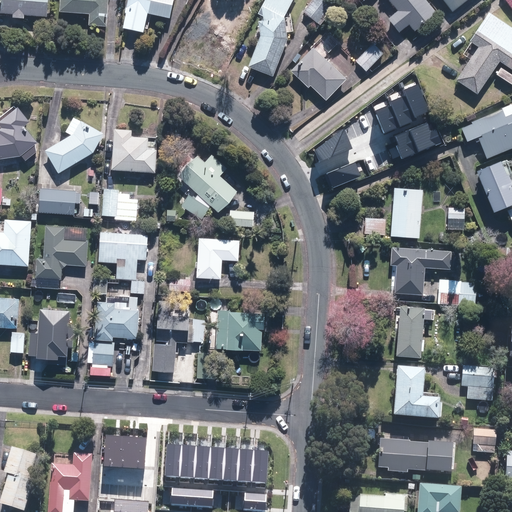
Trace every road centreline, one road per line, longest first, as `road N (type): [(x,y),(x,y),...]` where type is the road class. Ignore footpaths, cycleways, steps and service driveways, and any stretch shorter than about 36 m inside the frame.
road 1 (residential): [(0,67),(159,81),(224,106),(263,136),(298,178),(313,215),(321,265),(311,417)]
road 2 (residential): [(0,393),(311,417)]
